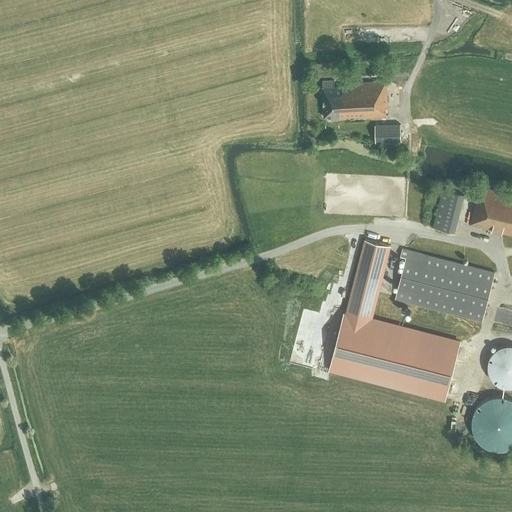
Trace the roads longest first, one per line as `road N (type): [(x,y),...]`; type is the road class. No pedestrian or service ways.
road 1 (unclassified): [(43,511),(0,354)]
road 2 (unclassified): [(435,0),(407,90),(409,133)]
